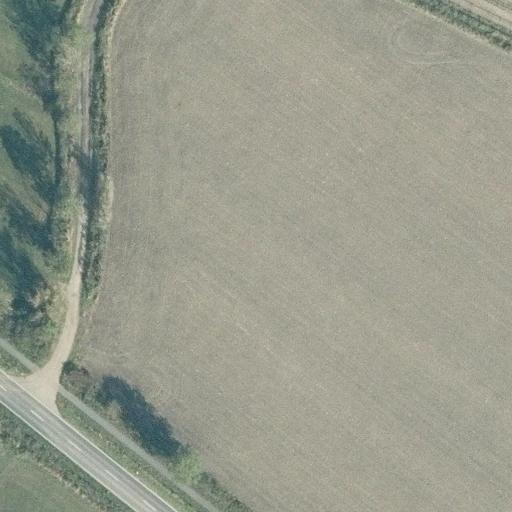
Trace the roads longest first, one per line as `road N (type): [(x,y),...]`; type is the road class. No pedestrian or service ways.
road 1 (track): [(30,411),(70,314),(91,204),(86,27),(99,0)]
road 2 (secondary): [(0,387),(157,511)]
